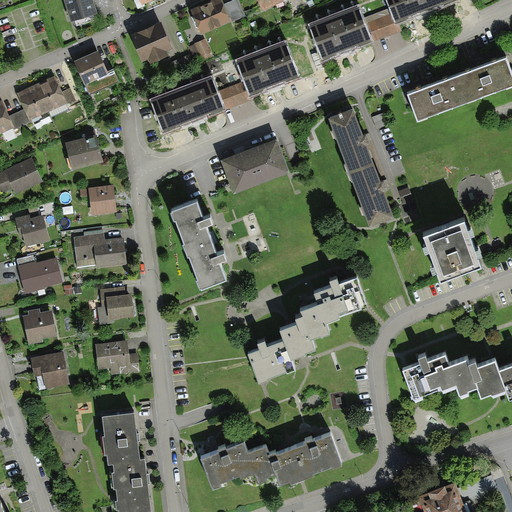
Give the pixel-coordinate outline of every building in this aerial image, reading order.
[(93,0),(66,0),(72,20),(97,13),(93,0)] [(222,0),(218,0),(193,10),(202,32),(231,20),(222,0)] [(390,0),(398,20),(449,0),(390,0)] [(358,9),(311,28),(323,58),(370,39),(358,9)] [(163,23),(133,36),(143,59),(151,56),(153,61),(166,55),(164,50),(173,46),(163,23)] [(203,40),(195,43),(200,55),(208,52),(203,40)] [(286,44),(239,62),(251,92),(298,73),(286,44)] [(99,51),(77,62),(87,84),(109,74),(99,51)] [(511,76),(505,57),(406,94),(416,120),(511,83),(511,76)] [(55,78),(17,95),(27,117),(65,101),(55,78)] [(213,78),(153,102),(165,130),(224,107),(213,78)] [(3,102),(0,103),(0,129),(13,124),(3,102)] [(354,109),(329,118),(368,225),(393,216),(384,190),(387,189),(384,180),(380,181),(367,143),(370,142),(366,134),(364,135),(354,109)] [(96,137),(67,144),(72,168),(102,161),(96,137)] [(277,140),(224,160),(236,191),(289,170),(277,140)] [(31,160),(0,174),(0,191),(12,186),(15,193),(41,181),(31,160)] [(113,186),(89,189),(92,214),(116,211),(113,186)] [(195,200),(170,209),(199,287),(225,278),(218,261),(225,259),(222,252),(216,254),(205,225),(212,223),(209,216),(202,218),(195,200)] [(48,239),(42,216),(29,219),(29,216),(17,219),(19,228),(22,227),(26,244),(48,239)] [(463,217),(423,232),(439,278),(480,263),(463,217)] [(102,235),(74,239),(78,266),(98,263),(98,269),(125,265),(122,239),(103,242),(102,235)] [(61,282),(55,259),(20,268),(26,291),(61,282)] [(319,302),(327,322),(341,316),(340,313),(366,303),(356,276),(340,282),(338,276),(331,279),(332,284),(315,291),(319,302)] [(109,303),(111,317),(132,315),(130,295),(123,296),(123,289),(102,291),(104,303),(109,303)] [(284,338),(291,357),(316,347),(311,337),(330,330),(327,322),(319,302),(302,308),(304,313),(296,315),(299,321),(281,328),(284,338)] [(51,311),(24,316),(28,339),(56,334),(51,311)] [(259,347),(247,351),(248,354),(258,380),(296,366),(291,357),(284,338),(267,344),(265,338),(257,341),(259,347)] [(125,341),(96,345),(99,368),(111,366),(112,373),(137,370),(136,354),(127,355),(125,341)] [(63,353),(31,359),(35,374),(44,373),(47,385),(69,381),(63,353)] [(420,365),(403,371),(414,401),(442,390),(442,392),(456,386),(460,397),(468,394),(468,393),(478,390),(481,399),(491,396),(492,398),(506,392),(510,402),(511,401),(511,366),(499,371),(495,361),(477,368),(475,363),(469,366),(467,360),(450,367),(446,355),(428,363),(426,357),(418,360),(420,365)] [(133,412),(102,415),(107,464),(113,463),(118,511),(149,511),(144,458),(138,458),(133,412)] [(219,453),(201,460),(213,491),(221,488),(220,484),(240,477),(241,480),(254,475),(258,485),(268,481),(267,479),(276,475),(280,486),(290,482),(292,486),(314,477),(313,475),(333,467),(334,469),(342,466),(331,436),(313,442),(312,439),(304,442),(305,445),(276,456),(275,453),(269,455),(265,444),(247,450),(244,443),(226,449),(226,447),(218,450),(219,453)] [(421,497),(426,511),(465,511),(457,490),(449,493),(447,487),(421,497)]
